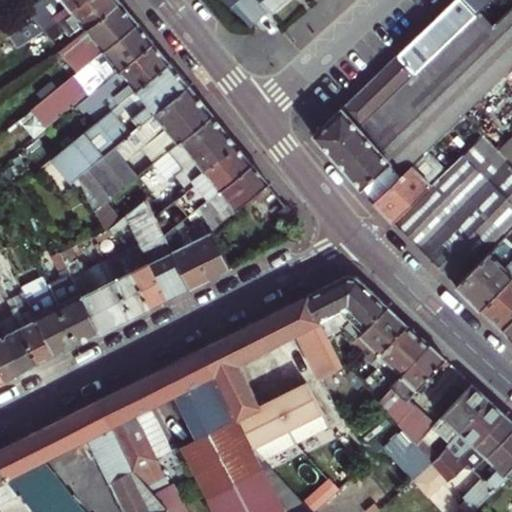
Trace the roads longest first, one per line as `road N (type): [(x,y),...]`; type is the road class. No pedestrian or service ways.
road 1 (residential): [(0,417),(358,238)]
road 2 (tertiary): [(358,238),(511,385)]
road 3 (residential): [(257,112),(381,0)]
road 4 (tertiary): [(257,112),(358,238)]
road 5 (tertiary): [(166,0),(257,112)]
